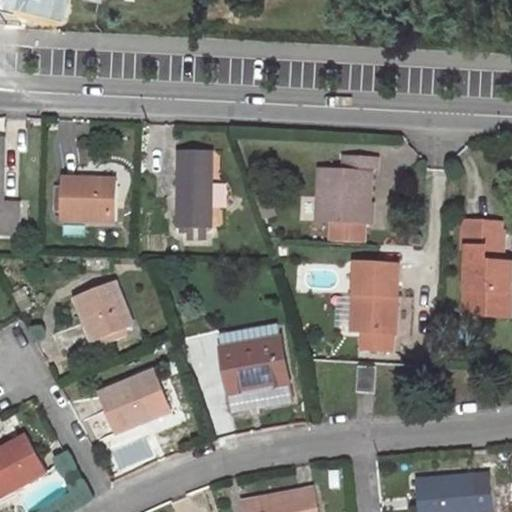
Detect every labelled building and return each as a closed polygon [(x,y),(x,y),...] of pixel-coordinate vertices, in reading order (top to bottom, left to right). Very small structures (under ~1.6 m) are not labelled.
[(3,140),(0,139),(0,235),(19,236),(20,202),(1,201),(3,140)] [(210,154),(176,155),(176,232),(210,231),(210,154)] [(315,220),(366,222),(369,173),(375,173),(376,159),(343,157),(342,170),(319,169),(315,220)] [(114,180),(66,179),(63,219),(112,220),(114,180)] [(271,216),(265,197),(254,200),(261,219),(271,216)] [(467,249),(464,313),(511,315),(511,276),(511,264),(509,262),(503,262),(501,262),(492,254),(493,222),(463,222),(461,248),(467,249)] [(503,262),(504,233),(500,232),(500,223),(493,222),(492,254),(501,262),(503,262)] [(393,333),(397,264),(353,263),(352,294),(357,294),(354,331),(361,331),(389,332),(393,333)] [(118,287),(79,302),(95,347),(134,332),(118,287)] [(389,332),(361,331),(360,349),(389,351),(389,332)] [(284,343),(224,356),(238,417),(297,403),(284,343)] [(375,367),(359,366),(358,390),(374,391),(375,367)] [(156,375),(100,397),(117,440),(146,428),(143,422),(170,411),(156,375)] [(27,434),(0,449),(0,497),(47,471),(27,434)] [(495,511),(492,476),(418,482),(421,511),(495,511)] [(322,511),(319,489),(244,504),(245,511),(322,511)]
